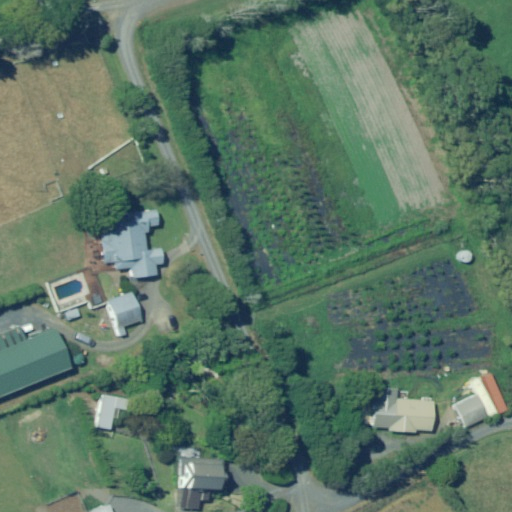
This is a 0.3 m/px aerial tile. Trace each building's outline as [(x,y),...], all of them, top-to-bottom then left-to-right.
[(161,264),(161,260),(159,249),(144,251),(142,232),(146,232),(145,226),(156,225),(154,211),(136,213),(125,214),(103,217),(104,227),(98,228),(102,260),(102,263),(105,263),(112,262),(113,269),(130,267),(131,278),(132,278),(150,276),(154,276),(153,265),(161,264)] [(140,320),(139,316),(131,293),(127,294),(118,297),(107,301),(119,336),(125,334),(122,327),(140,320)] [(76,309),(64,313),(67,321),(78,316),(76,309)] [(0,329),(0,390),(60,367),(45,329),(15,341),(9,326),(0,329)] [(78,362),(73,370),(79,374),(84,366),(78,362)] [(409,429),(425,431),(425,428),(427,429),(428,406),(430,407),(430,402),(429,402),(429,397),(420,397),(420,400),(405,399),(406,390),(366,387),(365,405),(360,405),(359,423),(366,424),(366,427),(381,428),(381,430),(409,432),(409,429)] [(121,409),(122,396),(95,394),(92,429),(104,430),(106,407),(121,409)] [(487,421),(470,394),(449,407),(466,434),(487,421)] [(214,490),(215,458),(199,457),(200,445),(176,444),(175,489),(191,489),(191,499),(202,500),(202,490),(214,490)] [(105,511),(101,503),(82,511),(105,511)]
